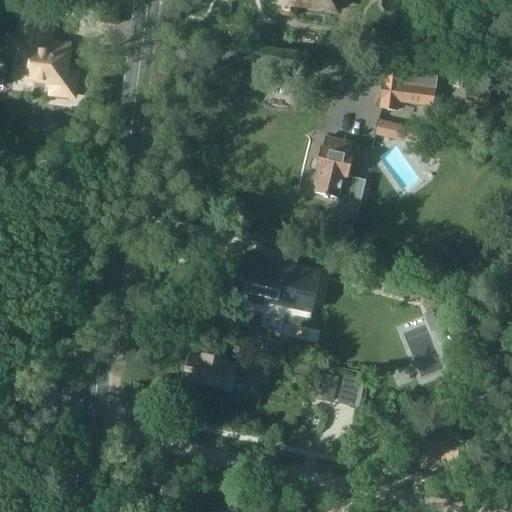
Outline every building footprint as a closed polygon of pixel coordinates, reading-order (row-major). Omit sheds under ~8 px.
[(279,0),(279,3),(277,16),(298,19),(300,6),(336,11),(337,3),(341,3),(341,0),(279,0)] [(8,35),(5,54),(16,56),(13,79),(52,84),(51,94),(74,97),(77,74),(67,73),(70,45),(50,43),(52,24),(52,22),(44,21),(21,18),(18,36),(8,35)] [(382,99),(380,109),(397,111),(398,102),(407,103),(407,105),(432,108),(436,78),(411,76),(409,86),(400,85),(401,75),(385,73),(384,82),(383,82),(381,99),(382,99)] [(467,88),(464,106),(487,110),(490,92),(467,88)] [(377,121),(374,136),(396,141),(399,126),(377,121)] [(316,178),(314,184),(316,187),(315,193),(324,195),(323,197),(327,198),(328,196),(338,198),(334,214),(340,216),(342,220),(349,221),(352,219),(358,220),(367,180),(355,178),(349,177),(356,145),(344,142),(326,138),(323,149),(321,148),(316,170),(320,172),(319,176),(316,178)] [(246,260),(237,300),(263,306),(264,304),(310,314),(318,277),(268,266),(268,265),(246,260)] [(185,365),(184,371),(186,375),(185,381),(231,391),(234,377),(266,385),(271,365),(238,357),(235,367),(224,364),(224,361),(202,356),(202,359),(190,357),(188,364),(185,365)] [(292,364),(290,375),(313,379),(315,368),(292,364)] [(319,374),(314,399),(333,404),(339,378),(319,374)]
